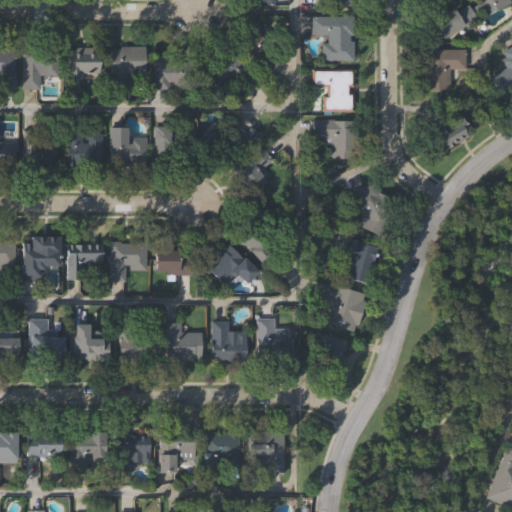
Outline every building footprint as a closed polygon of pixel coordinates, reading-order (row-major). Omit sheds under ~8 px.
[(327,0),(327,8),(354,8),(354,0),(327,0)] [(484,16),(477,2),(481,0),(508,0),(510,2),(484,16)] [(474,20),(440,37),(430,17),(451,7),(452,11),(466,4),(474,20)] [(351,60),(322,60),(321,34),(310,34),(310,16),(351,16),(351,60)] [(248,54),(231,41),(244,25),(260,38),(248,54)] [(511,79),(494,56),(511,43),(511,79)] [(55,46),(55,86),(19,86),(20,46),(55,46)] [(142,46),(143,76),(126,76),(126,86),(110,87),(109,46),(142,46)] [(12,88),(0,88),(0,48),(12,48),(12,88)] [(421,88),(421,49),(462,49),(462,69),(448,69),(448,88),(421,88)] [(97,50),(97,77),(65,77),(65,50),(97,50)] [(221,84),(208,70),(227,52),(240,66),(221,84)] [(152,88),(151,57),(183,56),(183,87),(152,88)] [(348,110),(323,110),(323,83),(311,83),(311,70),(348,70),(348,110)] [(425,128),(452,108),(468,131),(442,151),(425,128)] [(328,158),(329,137),(310,137),(310,119),(354,120),(353,158),(328,158)] [(63,126),(80,125),(80,133),(99,133),(100,164),(63,165),(63,126)] [(190,126),(190,160),(152,160),(152,126),(190,126)] [(124,127),(124,136),(143,136),(143,165),(107,165),(107,127),(124,127)] [(55,169),(22,169),(21,131),(55,131),(55,169)] [(0,141),(10,141),(10,164),(0,164),(0,141)] [(258,172),(265,179),(250,193),(231,173),(259,147),(271,159),(258,172)] [(375,181),(392,222),(367,232),(350,191),(375,181)] [(236,239),(249,227),(273,251),(261,264),(236,239)] [(376,246),(338,235),(333,252),(349,256),(343,277),(365,283),(376,246)] [(12,267),(0,267),(0,239),(12,239),(12,267)] [(19,280),(19,241),(54,241),(54,261),(37,261),(37,280),(19,280)] [(64,241),(100,241),(100,263),(80,263),(80,279),(64,279),(64,241)] [(143,269),(122,269),(122,281),(108,281),(108,241),(143,241),(143,269)] [(224,286),(201,265),(223,241),(255,271),(243,284),(233,275),(224,286)] [(152,272),(152,247),(190,247),(189,273),(152,272)] [(366,293),(324,281),(318,300),(328,303),(322,322),(352,331),(354,324),(356,325),(366,293)] [(117,311),(155,311),(156,359),(117,360),(117,311)] [(27,320),(62,319),(63,352),(27,352),(27,320)] [(106,359),(70,359),(70,321),(91,320),(91,330),(106,330),(106,359)] [(209,320),(226,320),(226,332),(245,332),(245,361),(209,361),(209,320)] [(179,322),(179,331),(199,331),(199,360),(163,360),(163,322),(179,322)] [(256,325),(286,325),(286,352),(256,352),(256,325)] [(336,369),(299,357),(309,329),(345,341),(336,369)] [(0,334),(15,334),(15,359),(0,359),(0,334)] [(511,508),(484,497),(511,427),(511,508)] [(200,430),(237,430),(237,459),(200,459),(200,430)] [(246,430),(281,430),(281,473),(257,473),(257,462),(246,462),(246,430)] [(156,471),(156,432),(191,432),(191,457),(173,457),(173,472),(156,471)] [(70,472),(70,433),(101,433),(101,462),(86,462),(86,472),(70,472)] [(147,462),(130,462),(130,471),(113,471),(113,433),(147,433),(147,462)] [(0,435),(13,435),(13,458),(0,458),(0,435)] [(57,456),(24,456),(24,440),(57,439),(57,456)]
